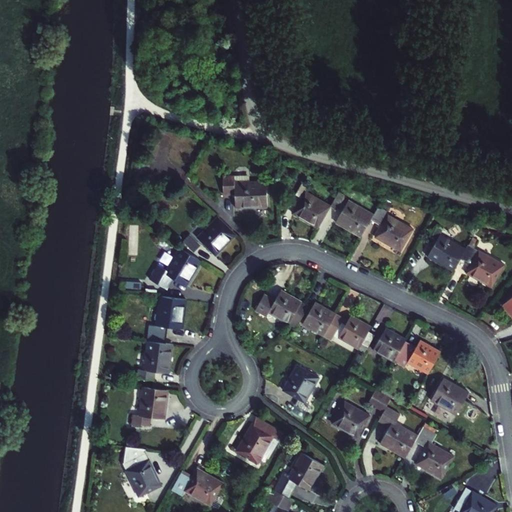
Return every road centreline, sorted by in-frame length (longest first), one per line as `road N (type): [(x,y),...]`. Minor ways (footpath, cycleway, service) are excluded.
road 1 (residential): [(511,451),(498,369),(484,342),(305,250),(261,255),(239,273),(222,316),(225,348)]
road 2 (unclassified): [(511,209),(277,139),(249,93),(233,0)]
road 3 (residential): [(225,348),(206,352),(191,377),(197,396),(213,407),(233,406),(251,384),(248,364),(234,351)]
